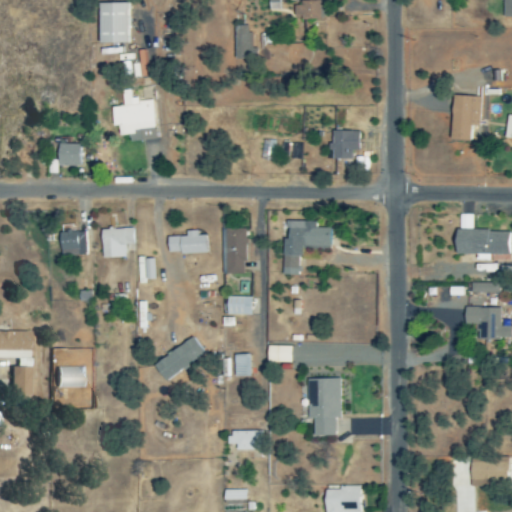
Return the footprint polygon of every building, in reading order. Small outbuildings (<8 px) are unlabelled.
[(324,3),(297,4),(297,20),(325,19),(324,3)] [(106,45),(133,44),(132,4),(105,5),(106,45)] [(253,26),(237,27),(238,59),(258,58),(258,47),(253,47),(253,26)] [(157,129),(153,99),(133,102),(131,90),(122,92),(124,107),(114,109),(116,128),(121,127),(122,137),(137,135),(137,131),(157,129)] [(477,97),(457,97),(456,141),(476,142),(477,97)] [(355,160),(355,152),(363,152),(363,132),(336,132),(336,145),(331,145),(331,160),(355,160)] [(261,159),(273,161),(275,141),(263,140),(261,159)] [(84,168),(85,145),(61,144),(61,147),(55,147),(55,151),(63,152),(62,167),(84,168)] [(302,160),(301,145),(290,146),(290,160),(302,160)] [(284,276),(304,277),(304,251),(333,251),(334,229),(320,229),(320,223),(290,222),(290,240),(285,240),(284,276)] [(106,259),(128,258),(127,246),(137,245),(136,230),(105,230),(106,259)] [(225,230),(224,267),(230,267),(230,275),(247,275),(248,230),(225,230)] [(511,231),(459,231),(459,255),(511,255),(511,231)] [(211,254),(210,236),(202,237),(202,232),(189,232),(189,237),(171,238),(172,256),(211,254)] [(66,233),(65,256),(89,257),(89,234),(66,233)] [(501,294),(501,284),(473,285),(473,295),(501,294)] [(229,316),(254,316),(255,298),(230,298),(229,316)] [(504,309),(469,308),(468,326),(483,326),(482,340),(511,340),(511,327),(504,328),(504,309)] [(0,359),(33,360),(33,333),(0,333),(0,359)] [(208,354),(196,338),(159,366),(171,382),(208,354)] [(273,364),(297,365),(297,348),(273,347),(273,364)] [(253,356),(238,357),(239,378),(254,378),(253,356)] [(32,369),(13,368),(13,394),(32,394),(32,369)] [(310,381),(312,421),(317,421),(317,438),(340,437),(339,420),(344,420),(343,380),(310,381)] [(241,452),(265,452),(265,432),(232,433),(232,446),(241,446),(241,452)] [(323,511),(359,511),(358,488),(323,489),(323,511)] [(251,491),(229,492),(229,506),(251,506),(251,491)]
